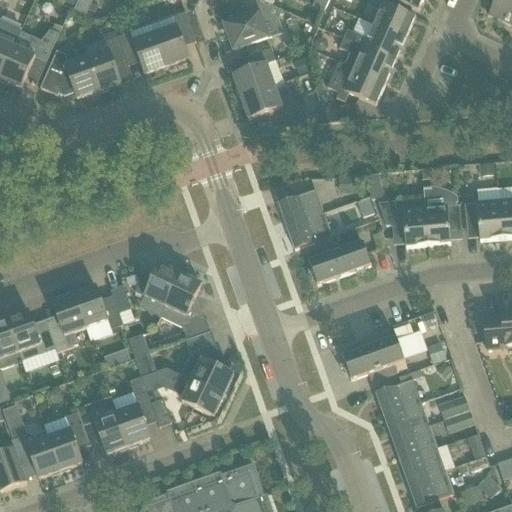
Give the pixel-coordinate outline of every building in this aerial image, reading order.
[(79,0),(75,12),(85,16),(86,17),(93,0),(79,0)] [(271,8),(252,0),(237,0),(230,17),(235,31),(228,34),(234,53),(268,41),(283,35),(278,22),(282,13),(271,8)] [(252,0),(271,8),(275,0),(252,0)] [(385,0),(400,7),(418,15),(424,0),(385,0)] [(511,0),(496,0),(489,18),(511,28),(511,0)] [(374,28),(406,42),(416,20),(398,12),(374,1),(370,10),(380,14),(374,28)] [(65,24),(85,16),(75,12),(72,11),(73,11),(71,10),(65,24)] [(155,37),(167,71),(189,63),(182,44),(194,40),(186,16),(173,21),(176,30),(155,37)] [(0,81),(21,34),(22,32),(0,22),(0,81)] [(0,81),(0,82),(21,92),(29,74),(41,78),(51,55),(62,30),(55,27),(52,34),(51,33),(41,44),(21,34),(0,81)] [(138,60),(145,79),(167,71),(155,37),(152,28),(118,40),(126,64),(138,60)] [(355,46),(396,64),(399,58),(402,59),(409,43),(406,42),(374,28),(368,42),(348,33),(344,41),(355,45),(355,46)] [(109,53),(87,61),(99,95),(121,87),(115,68),(126,64),(118,40),(116,34),(103,38),(109,53)] [(344,41),(340,51),(351,56),(360,60),(354,72),(387,86),(386,87),(389,88),(396,72),(393,71),(396,64),(355,46),(355,45),(344,41)] [(235,92),(239,102),(275,89),(266,67),(275,64),(271,53),(248,61),(252,72),(233,79),(237,91),(235,92)] [(74,95),(77,103),(99,95),(87,61),(68,68),(65,58),(57,55),(41,92),(58,100),(60,96),(65,98),(74,95)] [(308,60),(294,65),(299,78),(313,73),(308,60)] [(377,109),(386,87),(387,86),(354,72),(345,68),(338,65),(327,90),(339,95),(337,101),(344,104),(348,96),(377,109)] [(275,89),(239,102),(242,112),(244,111),(249,123),(280,112),(283,118),(295,117),(283,85),(275,89)] [(320,112),(323,128),(358,124),(356,108),(320,112)] [(282,118),(283,131),(308,129),(307,116),(295,117),(283,118),(282,118)] [(495,167),(480,168),(481,179),(496,179),(495,167)] [(377,178),(364,179),(368,190),(380,185),(378,181),(377,178)] [(360,180),(346,181),(347,196),(361,195),(360,180)] [(425,210),(428,249),(451,247),(450,236),(462,235),(461,220),(460,208),(457,209),(457,206),(458,206),(458,200),(453,196),(449,194),(446,193),(442,192),(436,190),(431,190),(428,190),(427,192),(424,192),(426,210),(425,210)] [(286,222),(289,229),(324,217),(316,194),(278,207),(284,223),(286,222)] [(370,202),(358,206),(364,221),(375,217),(370,202)] [(511,202),(499,203),(502,243),(511,241),(511,202)] [(479,234),(480,245),(502,243),(499,203),(477,205),(477,207),(465,208),(466,219),(467,235),(479,234)] [(405,240),(406,251),(428,249),(425,210),(403,212),(403,213),(397,214),(397,205),(379,207),(387,229),(393,229),(394,241),(405,240)] [(289,237),(295,253),(314,247),(332,240),(324,217),(289,229),(292,237),(289,237)] [(325,251),(336,282),(353,276),(344,252),(341,253),(338,245),(331,248),(325,251)] [(344,252),(353,276),(371,270),(364,251),(362,245),(344,252)] [(309,265),(318,289),(336,282),(325,251),(312,255),(315,262),(309,265)] [(140,286),(135,295),(145,300),(140,311),(160,320),(181,277),(160,267),(149,290),(140,286)] [(136,277),(126,281),(128,289),(139,286),(136,277)] [(182,329),(187,343),(211,335),(205,319),(204,319),(201,309),(194,306),(202,288),(181,277),(160,320),(160,321),(180,329),(182,329)] [(111,293),(115,305),(119,317),(120,317),(132,313),(123,289),(111,293)] [(74,298),(86,333),(109,325),(112,332),(124,328),(120,317),(119,317),(115,305),(103,309),(96,290),(74,298)] [(56,352),(57,357),(74,350),(77,343),(74,337),(86,333),(74,298),(52,306),(59,325),(47,329),(55,353),(56,352)] [(217,298),(209,300),(216,321),(224,319),(217,298)] [(502,319),(484,321),(487,353),(506,351),(505,349),(511,348),(511,308),(501,310),(502,319)] [(6,322),(22,365),(55,353),(47,329),(35,333),(29,314),(6,322)] [(432,316),(425,319),(430,331),(437,328),(432,316)] [(0,372),(22,365),(6,322),(0,324),(0,372)] [(192,384),(226,400),(231,391),(229,390),(234,378),(216,370),(220,362),(215,348),(215,347),(211,335),(187,343),(191,356),(192,355),(181,378),(192,384)] [(378,347),(390,379),(397,376),(395,368),(405,365),(403,360),(396,341),(378,347)] [(440,346),(427,351),(433,368),(446,363),(440,346)] [(369,378),(371,385),(390,379),(378,347),(361,353),(370,377),(369,378)] [(126,352),(115,356),(119,367),(130,363),(126,352)] [(352,384),(369,378),(370,377),(361,353),(343,360),(352,384)] [(149,356),(135,362),(141,381),(142,380),(156,375),(149,356)] [(437,373),(445,381),(453,374),(444,365),(437,373)] [(116,416),(129,452),(139,449),(138,447),(151,443),(144,423),(155,419),(147,395),(142,380),(141,381),(131,384),(135,400),(138,409),(116,416)] [(379,405),(384,420),(421,407),(413,383),(397,389),(378,396),(381,404),(379,405)] [(182,405),(214,420),(220,409),(222,410),(226,400),(192,384),(182,405)] [(439,408),(444,423),(470,414),(464,399),(439,408)] [(77,412),(78,416),(88,443),(100,439),(107,458),(119,454),(120,456),(129,452),(116,416),(111,401),(77,412)] [(163,403),(151,407),(156,419),(160,431),(172,426),(165,408),(163,403)] [(392,435),(394,442),(429,429),(421,407),(384,420),(390,435),(392,435)] [(2,414),(4,421),(16,417),(18,413),(16,408),(14,409),(2,414)] [(443,424),(449,437),(475,428),(470,415),(443,424)] [(49,440),(61,477),(71,473),(71,471),(83,467),(76,448),(88,443),(78,416),(66,420),(71,433),(49,440)] [(395,450),(400,465),(437,452),(429,429),(394,442),(397,449),(395,450)] [(32,463),(39,482),(51,478),(52,480),(61,477),(49,440),(37,445),(35,440),(30,437),(11,444),(14,453),(15,453),(20,468),(20,467),(32,463)] [(480,444),(469,448),(475,464),(486,460),(481,445),(480,444)] [(408,480),(410,487),(445,475),(437,452),(400,465),(406,481),(408,480)] [(0,457),(0,495),(0,496),(27,487),(20,467),(20,468),(15,453),(14,453),(7,456),(0,457)] [(479,462),(468,466),(472,476),(483,472),(479,462)] [(511,462),(511,463),(511,462),(498,467),(504,483),(511,479),(511,462)] [(272,511),(268,498),(264,499),(253,467),(222,478),(221,475),(167,495),(168,498),(145,506),(142,511),(272,511)] [(411,495),(416,511),(435,504),(454,498),(445,475),(410,487),(413,494),(411,495)] [(477,489),(490,503),(501,493),(488,479),(477,489)] [(460,495),(466,510),(483,504),(477,489),(460,495)]
